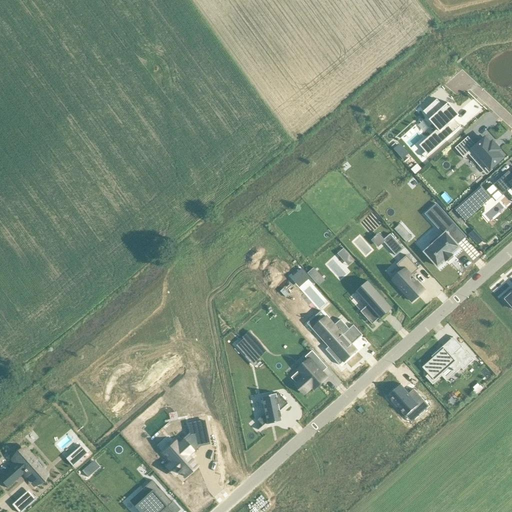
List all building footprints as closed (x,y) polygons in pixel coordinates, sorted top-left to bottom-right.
[(426,152),(422,155),(425,158),(461,126),(455,119),(459,115),(457,113),(448,103),(444,107),(437,99),(424,111),(431,119),(432,119),(441,129),(429,140),(436,147),(428,154),(426,152)] [(468,136),(455,148),(464,158),(469,154),(471,152),(477,158),(483,165),(486,163),(491,168),(503,158),(497,152),(498,151),(492,144),(491,144),(485,138),(477,146),(468,136)] [(411,170),(415,174),(421,169),(417,165),(411,170)] [(511,175),(509,172),(497,182),(505,191),(511,185),(511,175)] [(481,187),(456,209),(465,220),(491,198),(481,187)] [(425,251),(425,252),(425,253),(437,266),(438,266),(445,260),(446,261),(447,261),(453,255),(454,255),(453,254),(452,253),(459,247),(460,247),(459,246),(457,244),(465,237),(466,237),(466,236),(437,205),(437,204),(436,204),(436,205),(426,213),(426,214),(426,215),(426,214),(441,231),(442,231),(443,230),(446,233),(439,239),(438,237),(437,236),(437,237),(430,243),(430,244),(432,246),(425,252),(425,251)] [(474,230),(468,235),(478,245),(483,241),(474,230)] [(384,239),(383,241),(384,242),(396,255),(404,249),(390,234),(384,239)] [(344,248),(341,251),(346,258),(350,255),(344,248)] [(403,271),(393,280),(412,301),(425,290),(417,281),(414,277),(414,278),(411,275),(419,269),(407,255),(397,264),(403,271)] [(308,273),(311,277),(319,286),(325,280),(314,268),(308,273)] [(298,275),(295,278),(300,284),(306,279),(309,276),(304,269),(301,272),(298,275)] [(357,291),(356,291),(368,305),(361,311),(372,324),(380,318),(381,319),(380,318),(392,307),(393,309),(393,308),(368,281),(369,282),(357,292),(357,291)] [(313,323),(312,324),(330,345),(329,347),(326,349),(333,357),(338,353),(345,361),(355,352),(356,354),(357,353),(355,351),(357,350),(352,345),(343,335),(350,329),(349,329),(341,319),(334,325),(327,317),(316,327),(313,323)] [(243,339),(244,340),(250,346),(257,340),(250,333),(245,337),(243,339)] [(259,357),(250,346),(244,340),(237,347),(252,364),(258,359),(257,358),(259,357)] [(433,358),(423,367),(429,374),(426,377),(433,384),(442,376),(443,375),(442,374),(450,366),(456,373),(461,368),(463,370),(474,360),(462,346),(452,356),(443,346),(436,352),(439,355),(436,357),(435,356),(433,358)] [(297,383),(296,384),(304,394),(313,386),(315,389),(327,377),(323,372),(315,363),(320,359),(312,351),(305,357),(309,360),(298,370),(299,371),(304,377),(297,383)] [(483,368),(470,379),(474,384),(488,373),(483,368)] [(401,384),(387,396),(388,397),(388,396),(405,416),(405,417),(406,416),(414,409),(420,415),(430,406),(414,389),(413,389),(415,391),(411,394),(410,393),(409,393),(401,385),(402,384),(401,384)] [(264,413),(257,420),(262,426),(266,422),(267,424),(281,421),(280,416),(279,411),(287,403),(278,394),(276,396),(276,394),(261,397),(261,398),(264,413)] [(176,442),(163,453),(171,462),(179,470),(176,473),(177,473),(178,474),(180,472),(185,477),(197,466),(189,456),(188,455),(198,446),(196,435),(207,433),(204,421),(188,424),(190,432),(190,434),(179,445),(177,443),(176,442)] [(81,446),(75,450),(76,451),(77,450),(83,457),(87,453),(81,446)] [(16,461),(0,475),(0,480),(7,488),(25,472),(28,476),(27,477),(32,483),(33,481),(36,484),(46,475),(42,470),(44,467),(37,459),(34,461),(23,449),(13,458),(16,461)] [(147,496),(135,506),(138,510),(139,511),(160,511),(161,511),(168,507),(167,506),(172,502),(170,500),(152,480),(143,488),(148,494),(146,495),(147,496)] [(14,502),(12,505),(18,511),(20,511),(22,511),(24,509),(16,501),(14,503),(14,502)]
